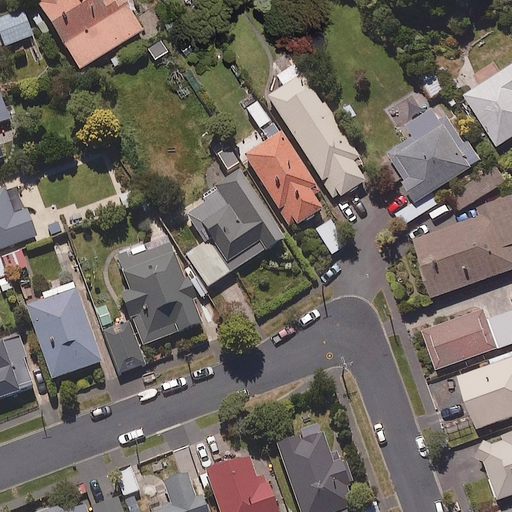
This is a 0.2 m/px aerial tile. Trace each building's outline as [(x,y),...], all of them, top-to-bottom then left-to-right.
[(134,61),(125,46),(143,35),(127,10),(120,15),(110,0),(102,0),(98,3),(96,0),(47,0),(38,6),(26,13),(42,38),(53,31),(80,74),(106,58),(115,73),(134,61)] [(33,39),(23,13),(0,21),(0,36),(5,50),(33,39)] [(168,56),(159,42),(146,50),(155,64),(168,56)] [(511,68),(502,75),(494,62),(464,81),(472,94),(466,97),(499,149),(511,140),(511,68)] [(448,91),(435,72),(422,80),(435,99),(448,91)] [(359,162),(304,78),(269,102),(336,204),(366,185),(353,166),(359,162)] [(0,124),(10,121),(2,97),(0,97),(0,124)] [(246,114),(267,146),(245,160),(293,233),(323,213),(310,193),(316,190),(281,136),(260,104),(246,114)] [(441,204),(436,195),(484,165),(470,143),(466,145),(449,118),(441,123),(433,109),(417,118),(403,127),(414,143),(389,158),(416,201),(395,214),(404,227),(441,204)] [(241,166),(230,150),(217,159),(228,174),(241,166)] [(506,185),(498,171),(455,197),(464,211),(506,185)] [(284,242),(240,175),(183,213),(206,247),(188,259),(209,291),(284,242)] [(0,252),(36,240),(27,213),(14,218),(4,190),(0,190),(0,252)] [(511,200),(476,213),(479,221),(416,243),(436,300),(511,273),(511,200)] [(349,247),(333,221),(316,232),(332,257),(349,247)] [(141,351),(202,329),(195,309),(199,308),(190,282),(184,284),(170,244),(118,263),(131,298),(123,300),(141,351)] [(14,291),(10,277),(28,271),(21,253),(0,260),(0,288),(2,295),(14,291)] [(102,367),(74,287),(42,298),(45,305),(28,311),(52,384),(102,367)] [(109,307),(95,311),(101,331),(115,326),(109,307)] [(511,313),(487,323),(483,313),(425,334),(435,362),(439,374),(494,355),(511,347),(511,313)] [(145,367),(129,326),(104,336),(120,377),(145,367)] [(0,347),(0,402),(34,391),(17,342),(0,347)] [(511,353),(489,362),(491,368),(461,379),(479,432),(511,420),(511,353)] [(330,458),(320,429),(299,437),(301,440),(277,449),(298,511),(376,511),(374,504),(356,510),(337,455),(330,458)] [(511,498),(511,437),(506,440),(507,443),(482,451),(500,503),(511,498)] [(205,497),(212,494),(218,511),(276,511),(266,483),(262,484),(253,458),(252,454),(197,474),(205,497)] [(139,494),(132,470),(118,474),(125,498),(139,494)] [(205,511),(201,501),(196,502),(189,480),(157,491),(164,511),(205,511)] [(122,511),(118,501),(88,511),(86,506),(67,511),(122,511)]
